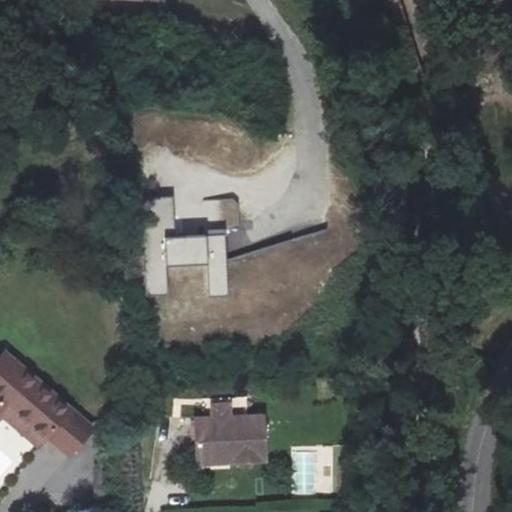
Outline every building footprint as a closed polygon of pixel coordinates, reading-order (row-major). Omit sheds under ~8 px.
[(104,0),(104,11),(175,9),(175,0),(104,0)] [(165,239),(165,228),(174,227),(172,200),(142,201),(146,294),(167,293),(166,265),(210,263),(211,296),(226,295),(224,237),(165,239)] [(0,438),(3,435),(12,424),(51,457),(69,470),(93,439),(7,369),(0,377),(0,438)] [(220,425),(235,426),(235,414),(221,413),(220,425)] [(12,424),(3,435),(42,466),(51,457),(12,424)] [(233,463),(233,470),(268,471),(270,427),(235,426),(220,425),(203,425),(201,463),(233,463)] [(333,463),(332,493),(351,493),(352,464),(333,463)]
